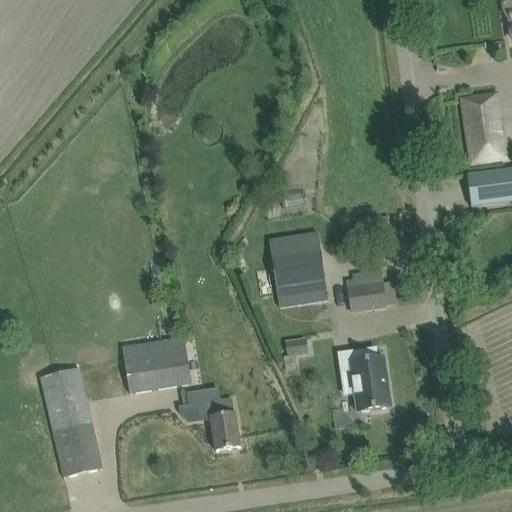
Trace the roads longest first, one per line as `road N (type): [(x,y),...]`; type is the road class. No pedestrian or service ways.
road 1 (unclassified): [(458,467),(399,0)]
road 2 (unclassified): [(171,511),(458,467)]
